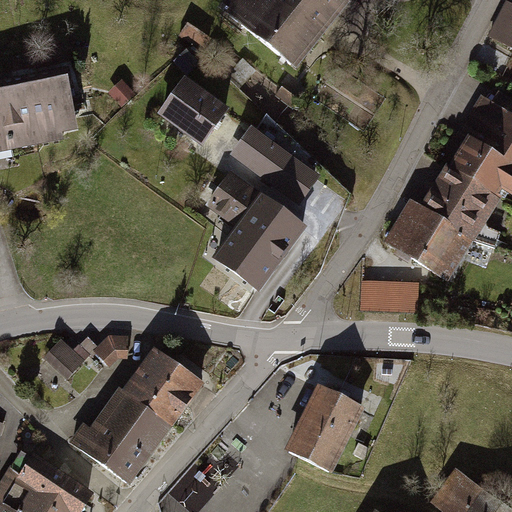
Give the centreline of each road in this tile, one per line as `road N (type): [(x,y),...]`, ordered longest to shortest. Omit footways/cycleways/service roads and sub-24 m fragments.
road 1 (residential): [(290,337),(392,189),(492,0)]
road 2 (tertiary): [(290,337),(133,315),(71,313),(0,326)]
road 3 (residential): [(133,511),(290,337)]
road 4 (tertiary): [(511,349),(406,336),(290,337)]
